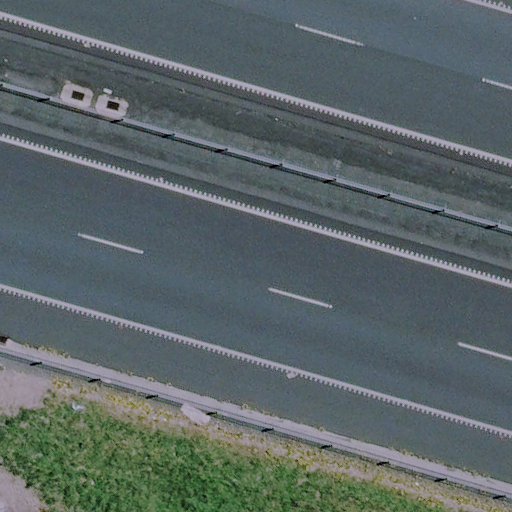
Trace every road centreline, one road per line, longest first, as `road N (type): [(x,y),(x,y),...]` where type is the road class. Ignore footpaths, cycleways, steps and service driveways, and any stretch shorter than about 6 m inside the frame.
road 1 (motorway): [(511,383),(0,226)]
road 2 (motorway): [(244,0),(511,80)]
